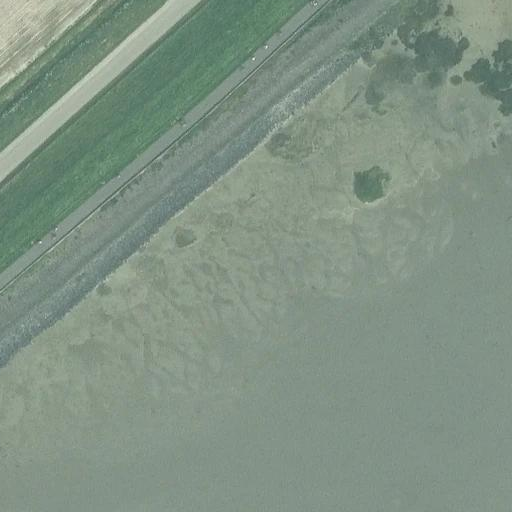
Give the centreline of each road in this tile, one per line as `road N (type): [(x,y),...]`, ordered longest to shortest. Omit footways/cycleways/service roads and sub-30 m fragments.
road 1 (unclassified): [(0,300),(323,0)]
road 2 (unclassified): [(0,171),(188,0)]
